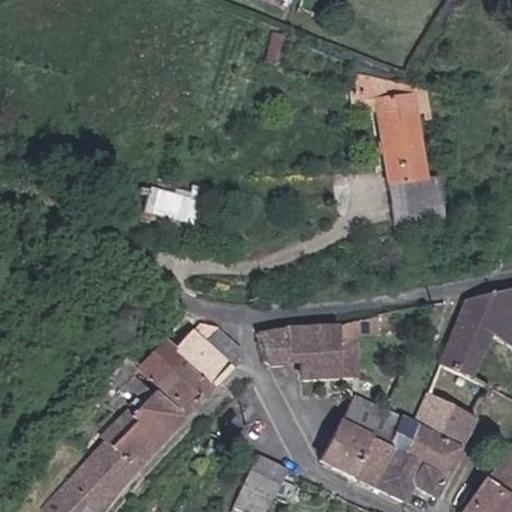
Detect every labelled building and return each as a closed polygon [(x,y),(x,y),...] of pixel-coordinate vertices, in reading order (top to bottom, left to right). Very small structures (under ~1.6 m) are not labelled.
[(363,101),(378,101),(382,178),(387,178),(422,177),(422,111),(431,110),(430,91),(365,72),(363,101)] [(436,176),(422,177),(387,178),(389,220),(438,218),(436,176)] [(195,221),(197,193),(147,188),(144,215),(195,221)] [(511,343),(511,287),(464,299),(440,368),(476,385),(478,379),(470,374),(492,333),(511,343)] [(201,324),(177,350),(215,385),(232,367),(204,343),(218,328),(201,324)] [(340,325),(290,327),(291,363),(307,362),(307,379),(342,378),(340,325)] [(358,325),(340,325),(342,378),(359,378),(358,325)] [(291,363),(290,327),(264,328),(268,362),(291,363)] [(245,352),(218,328),(204,343),(232,367),(245,352)] [(177,350),(165,339),(139,367),(189,413),(215,385),(177,350)] [(103,435),(107,439),(138,467),(184,418),(130,367),(105,394),(124,412),(103,435)] [(490,391),(476,385),(440,368),(426,399),(473,419),(490,391)] [(355,472),(384,412),(353,398),(351,398),(324,457),(355,472)] [(473,419),(426,399),(415,425),(459,446),(473,419)] [(402,420),(384,412),(355,472),(374,483),(402,420)] [(459,446),(415,425),(402,420),(374,483),(405,499),(414,481),(433,491),(459,446)] [(511,501),(511,436),(482,482),(511,501)] [(107,439),(44,510),(46,511),(96,511),(138,467),(107,439)] [(264,511),(286,468),(259,455),(232,511),(234,511),(264,511)] [(511,511),(511,501),(482,482),(461,511),(511,511)]
